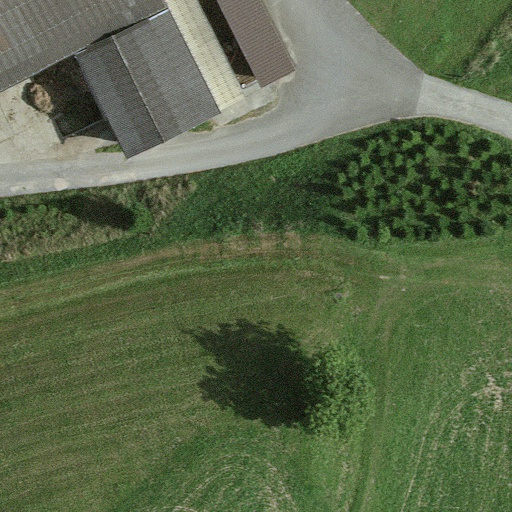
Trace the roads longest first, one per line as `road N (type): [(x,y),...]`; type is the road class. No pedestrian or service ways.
road 1 (track): [(336,68),(292,122),(205,154),(0,180)]
road 2 (track): [(511,123),(336,68),(277,0)]
